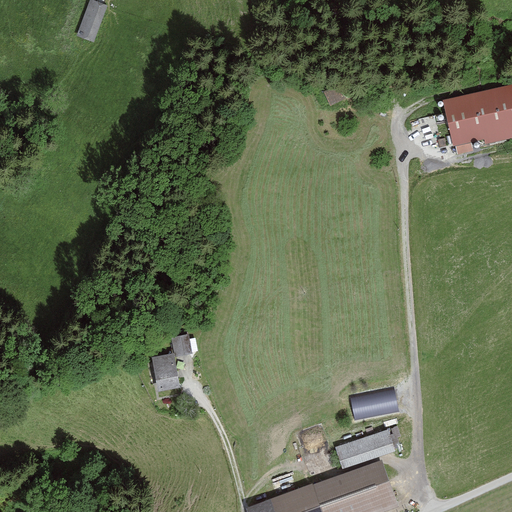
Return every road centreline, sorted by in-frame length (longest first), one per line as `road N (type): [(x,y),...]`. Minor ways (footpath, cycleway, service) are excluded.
road 1 (track): [(431,511),(418,470),(399,112)]
road 2 (track): [(250,511),(224,424),(187,371)]
